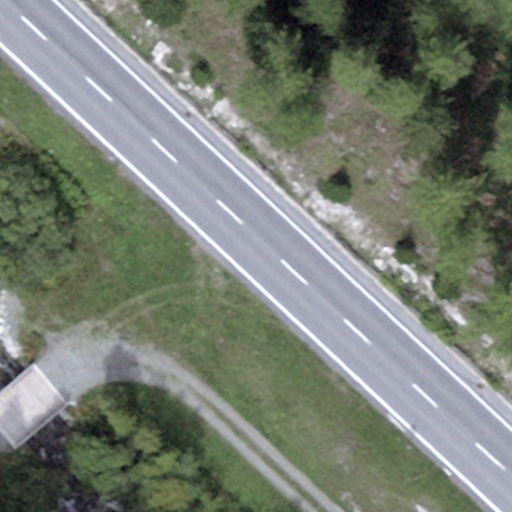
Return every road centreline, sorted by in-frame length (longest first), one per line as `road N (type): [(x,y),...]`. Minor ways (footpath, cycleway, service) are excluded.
road 1 (primary): [(511,474),(6,0)]
road 2 (track): [(0,411),(49,371),(86,355),(161,362),(328,511)]
